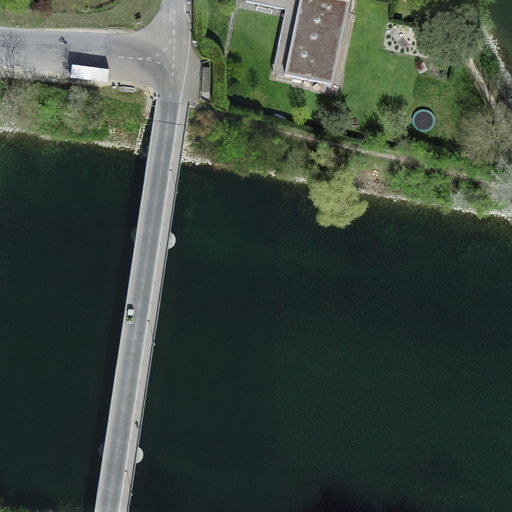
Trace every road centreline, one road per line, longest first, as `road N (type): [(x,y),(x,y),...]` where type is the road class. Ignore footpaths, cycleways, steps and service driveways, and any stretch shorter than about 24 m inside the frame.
road 1 (unclassified): [(108,511),(169,99)]
road 2 (unclassified): [(0,47),(172,60)]
